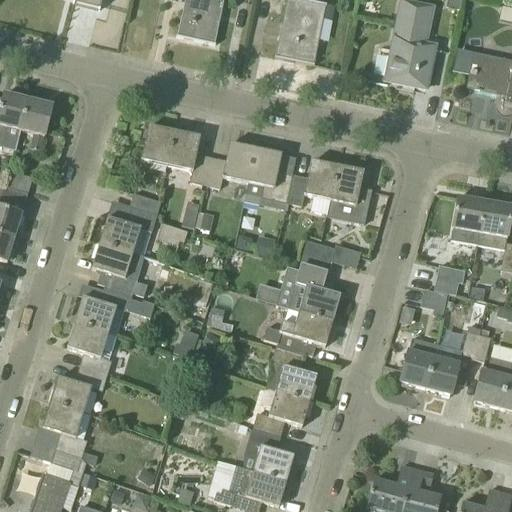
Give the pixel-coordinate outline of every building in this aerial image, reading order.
[(99,13),(102,0),(73,0),(72,6),(74,6),(74,4),(98,10),(98,12),(99,13)] [(175,0),(175,2),(186,4),(179,39),(176,38),(175,39),(215,48),(215,47),(210,45),(219,0),(175,0)] [(326,8),(326,7),(287,0),(286,0),(286,1),(289,1),(277,60),(274,59),(274,60),(313,69),(313,67),(312,67),(315,56),(311,56),(321,7),(326,8)] [(461,0),(448,0),(446,10),(459,12),(461,0)] [(365,1),(363,13),(378,16),(381,3),(365,1)] [(432,11),(401,5),(385,83),(425,91),(433,50),(425,48),(432,11)] [(511,65),(473,57),(470,73),(466,90),(505,99),(503,108),(511,109),(511,65)] [(19,134),(27,102),(3,96),(0,108),(0,149),(1,150),(14,153),(15,153),(20,134),(19,134)] [(44,140),(52,108),(27,102),(19,134),(20,134),(33,137),(29,153),(39,156),(43,140),(44,140)] [(172,136),(157,132),(157,131),(147,129),(140,163),(166,169),(173,135),(172,135),(172,136)] [(188,139),(174,136),(174,135),(173,135),(166,169),(192,175),(190,185),(204,188),(209,161),(195,158),(199,140),(189,138),(188,139)] [(253,153),(239,150),(239,149),(229,147),(225,165),(209,161),(204,188),(219,192),(222,180),(247,186),(248,186),(255,152),(254,152),(253,153)] [(270,157),(255,153),(256,152),(255,152),(248,186),(247,186),(245,197),(271,203),(286,206),(292,179),(289,178),(291,172),(278,170),(281,158),(270,156),(270,157)] [(335,170),(320,167),(320,166),(310,164),(306,182),(292,179),(286,206),(301,209),(303,198),(329,204),(336,170),(335,169),(335,170)] [(352,174),(337,171),(337,170),(336,170),(329,204),(326,220),(363,228),(370,194),(359,192),(362,175),(352,173),(352,174)] [(27,197),(32,181),(9,174),(4,191),(4,190),(27,197)] [(0,238),(13,242),(21,217),(0,210),(0,203),(4,191),(0,189),(0,238)] [(156,220),(160,206),(133,197),(129,211),(156,220)] [(477,249),(484,205),(456,200),(449,245),(477,249)] [(506,241),(511,210),(484,205),(477,249),(503,254),(500,274),(511,276),(511,248),(504,247),(506,241)] [(98,247),(132,257),(140,231),(151,235),(156,220),(129,211),(124,227),(106,221),(98,247)] [(192,232),(195,220),(183,217),(180,230),(192,232)] [(252,241),(239,237),(235,252),(248,255),(252,241)] [(0,263),(6,265),(13,242),(0,238),(0,263)] [(330,264),(333,252),(307,245),(303,257),(330,264)] [(142,300),(146,289),(135,286),(142,261),(132,257),(98,247),(90,272),(100,275),(97,286),(104,289),(104,290),(131,299),(132,296),(142,300)] [(287,312),(331,325),(332,323),(331,323),(335,309),(336,309),(339,299),(321,294),(330,264),(303,257),(298,274),(287,312)] [(455,299),(458,286),(449,284),(452,272),(438,269),(433,294),(446,297),(455,299)] [(196,294),(208,297),(211,286),(200,283),(196,294)] [(484,291),(471,289),(469,300),(482,302),(484,291)] [(441,321),(446,297),(433,294),(422,292),(419,310),(434,313),(433,319),(441,321)] [(141,306),(130,302),(103,294),(99,306),(82,301),(74,326),(115,339),(123,314),(126,315),(149,321),(153,307),(142,304),(141,306)] [(221,325),(224,313),(210,309),(206,328),(231,334),(233,328),(221,325)] [(277,350),(303,357),(311,360),(315,347),(324,350),(327,340),(326,339),(330,325),(331,325),(287,312),(283,326),(281,326),(279,334),(266,331),(262,344),(277,348),(277,350)] [(106,380),(110,366),(107,365),(115,339),(74,326),(66,351),(84,357),(80,369),(82,370),(81,372),(106,380)] [(208,334),(201,344),(213,352),(219,342),(208,334)] [(443,348),(458,351),(461,338),(445,335),(443,348)] [(471,363),(477,339),(466,336),(461,355),(435,349),(424,392),(449,399),(453,387),(464,389),(471,363)] [(490,341),(487,341),(478,339),(477,339),(471,363),(483,366),(490,341)] [(424,392),(435,349),(430,348),(411,342),(399,385),(424,392)] [(189,362),(193,351),(179,346),(176,345),(172,356),(189,362)] [(313,389),(316,379),(298,374),(302,361),(276,354),(272,366),(282,369),(275,395),(308,405),(309,403),(308,403),(312,389),(313,389)] [(498,412),(510,367),(509,366),(489,361),(485,375),(481,374),(472,405),(498,412)] [(511,367),(510,367),(498,412),(511,415),(511,367)] [(106,380),(81,372),(81,374),(78,373),(74,386),(57,380),(49,406),(83,416),(91,391),(101,394),(106,380)] [(308,405),(275,395),(268,420),(257,417),(253,430),(280,438),(283,425),(301,430),(304,420),(303,420),(307,405),(308,405)] [(93,469),(94,466),(96,460),(82,456),(86,446),(82,444),(75,442),(83,417),(83,416),(49,406),(41,431),(59,436),(55,449),(61,451),(60,455),(54,453),(50,466),(82,476),(85,467),(93,469)] [(290,469),(293,459),(275,454),(279,441),(252,434),(248,446),(245,459),(243,472),(285,485),(286,484),(285,483),(289,469),(290,469)] [(65,511),(70,511),(82,476),(50,466),(49,466),(45,479),(43,479),(43,477),(42,477),(30,511),(59,511),(60,510),(65,511)] [(400,511),(411,472),(400,469),(395,488),(373,482),(365,511),(369,511),(400,511)] [(243,472),(235,470),(228,495),(221,493),(220,498),(215,497),(213,504),(230,509),(230,510),(236,511),(258,511),(260,505),(278,510),(281,500),(280,500),(284,485),(285,486),(285,485),(243,472)] [(436,511),(440,500),(418,494),(423,475),(411,472),(400,511),(436,511)] [(80,488),(92,492),(96,481),(84,477),(80,488)] [(124,496),(113,492),(109,504),(120,508),(124,496)] [(495,511),(500,496),(489,493),(484,511),(462,506),(459,511),(495,511)] [(507,511),(511,499),(500,496),(495,511),(507,511)]
